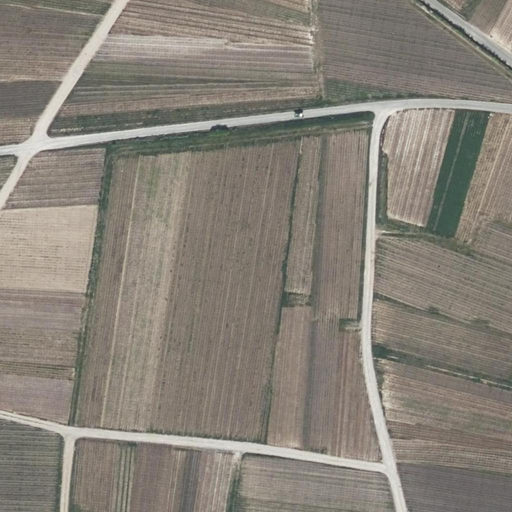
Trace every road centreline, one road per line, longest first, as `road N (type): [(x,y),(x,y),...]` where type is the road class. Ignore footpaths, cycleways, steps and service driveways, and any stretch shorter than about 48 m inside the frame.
road 1 (unclassified): [(0,148),(364,106),(511,106)]
road 2 (track): [(402,511),(366,342),(377,125),(393,104)]
road 3 (track): [(0,417),(70,434),(391,465)]
road 4 (track): [(0,195),(120,0)]
